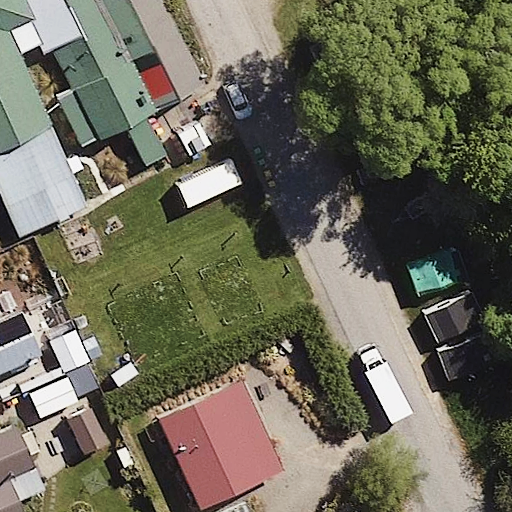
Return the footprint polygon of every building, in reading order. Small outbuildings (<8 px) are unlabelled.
[(52,20),(42,0),(0,0),(0,144),(44,239),(112,208),(29,31),(52,20)] [(237,86),(196,0),(83,0),(143,129),(237,86)] [(198,511),(244,490),(281,473),(237,380),(152,421),(195,511),(198,511)] [(96,389),(60,403),(81,456),(117,442),(96,389)] [(0,511),(50,511),(58,509),(21,421),(0,429),(0,511)] [(254,511),(244,490),(198,511),(254,511)]
